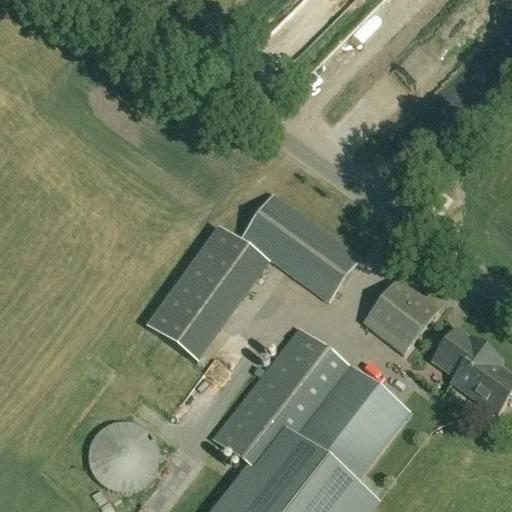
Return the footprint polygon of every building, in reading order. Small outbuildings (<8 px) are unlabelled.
[(301,55),(354,0),(313,0),(318,4),(284,39),(301,55)] [(343,130),(362,115),(374,131),(386,122),(359,88),(329,111),(343,130)] [(243,243),(330,306),(361,263),(274,199),(243,243)] [(364,327),(404,358),(439,314),(399,282),(364,327)] [(350,488),(406,417),(299,333),(243,404),(243,403),(212,443),(249,473),(218,511),(369,511),(374,506),(350,488)] [(511,385),(495,374),(502,364),(471,342),(470,344),(456,333),(434,364),(457,380),(453,385),(499,418),(508,405),(511,408),(511,407),(511,385)] [(437,407),(453,394),(440,379),(424,393),(437,407)] [(92,453),(91,464),(94,474),(100,482),(108,489),(117,492),(128,493),(138,490),(146,484),(153,476),(156,466),(157,456),(154,446),(148,438),(140,431),(131,427),(120,427),(110,430),(102,435),(95,444),(92,453)]
